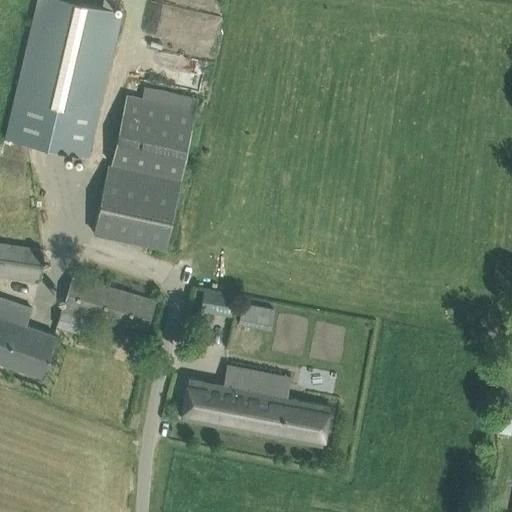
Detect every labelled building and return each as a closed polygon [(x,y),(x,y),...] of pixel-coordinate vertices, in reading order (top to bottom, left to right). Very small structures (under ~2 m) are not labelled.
[(38,0),(15,97),(5,138),(88,157),(122,11),(73,0),(38,0)] [(160,80),(185,83),(184,90),(196,92),(200,63),(163,58),(160,80)] [(95,232),(165,247),(197,100),(145,89),(142,99),(125,95),(95,232)] [(0,274),(39,281),(43,249),(0,242),(0,274)] [(72,275),(61,309),(57,324),(92,335),(96,319),(144,333),(155,299),(72,275)] [(0,361),(41,375),(48,356),(56,335),(26,324),(32,308),(0,297),(0,361)] [(199,309),(196,320),(208,322),(210,311),(199,309)] [(188,378),(184,398),(180,418),(322,444),(326,425),(330,405),(286,396),(290,379),(231,368),(228,385),(188,378)] [(492,439),(504,441),(507,422),(495,420),(492,439)]
